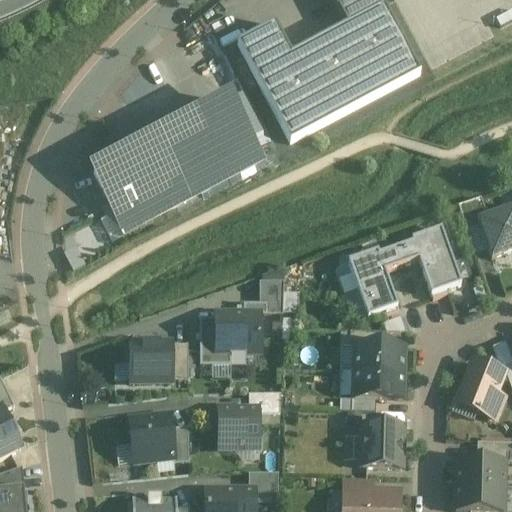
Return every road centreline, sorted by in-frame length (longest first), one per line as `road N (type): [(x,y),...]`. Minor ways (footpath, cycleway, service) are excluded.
road 1 (residential): [(67,511),(35,260),(49,147),(133,38),(176,0)]
road 2 (residential): [(511,311),(457,338),(445,355),(433,402),(429,511)]
